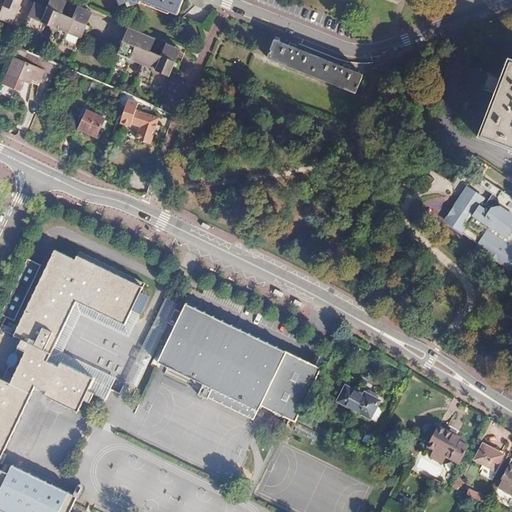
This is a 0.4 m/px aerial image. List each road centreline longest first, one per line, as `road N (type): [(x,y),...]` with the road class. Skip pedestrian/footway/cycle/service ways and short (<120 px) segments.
road 1 (tertiary): [(511,412),(303,289),(143,211)]
road 2 (residential): [(223,0),(357,49),(476,13)]
road 3 (residential): [(143,211),(197,68)]
